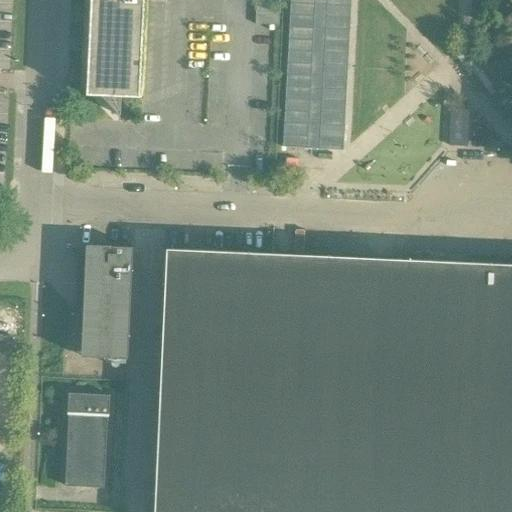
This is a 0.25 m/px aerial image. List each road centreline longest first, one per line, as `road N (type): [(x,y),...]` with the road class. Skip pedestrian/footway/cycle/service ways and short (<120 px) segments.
road 1 (unclassified): [(41,201),(272,212)]
road 2 (unclassified): [(41,201),(47,0)]
